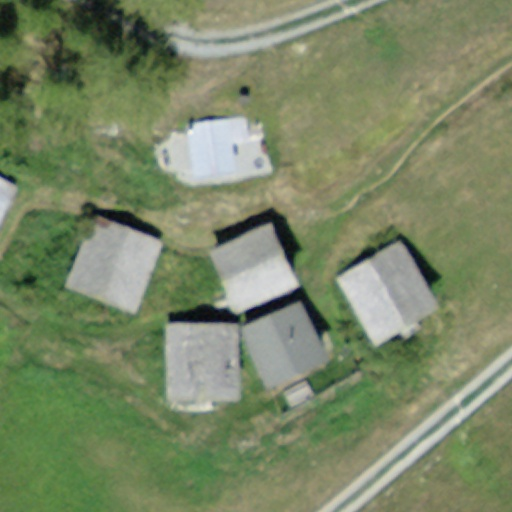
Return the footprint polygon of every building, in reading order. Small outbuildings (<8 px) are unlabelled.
[(246,168),(242,123),(194,128),(198,172),(246,168)] [(0,224),(20,184),(0,173),(0,224)] [(142,236),(82,214),(59,277),(119,299),(142,236)] [(290,285),(267,232),(215,256),(238,308),(290,285)] [(392,237),(326,269),(361,339),(427,306),(392,237)] [(322,360),(297,309),(248,331),(271,383),(322,360)] [(232,330),(173,329),(172,395),(231,396),(232,330)]
